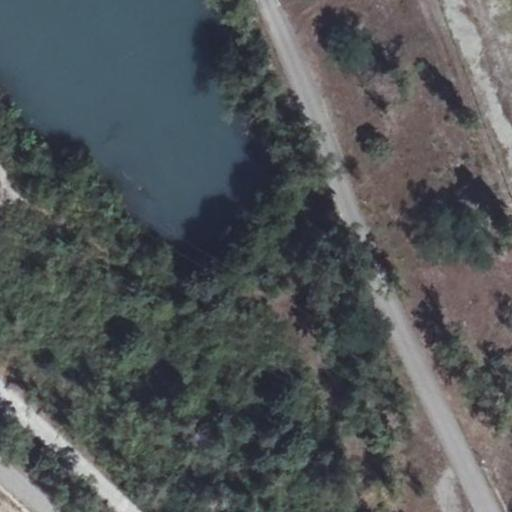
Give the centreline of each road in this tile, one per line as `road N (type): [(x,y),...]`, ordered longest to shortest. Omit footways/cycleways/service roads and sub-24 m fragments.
road 1 (track): [(502,511),(404,312),(281,0)]
road 2 (track): [(0,383),(141,511)]
